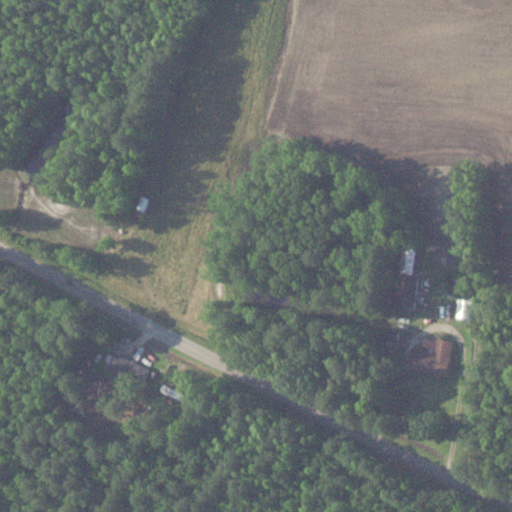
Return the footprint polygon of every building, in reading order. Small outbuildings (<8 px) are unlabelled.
[(420,244),(416,270),(400,267),(404,242),(420,244)] [(398,270),(421,273),(417,305),(394,302),(398,270)] [(461,299),(459,316),(473,318),(475,300),(461,299)] [(439,336),(436,351),(416,347),(413,367),(451,375),(457,339),(439,336)] [(151,367),(144,383),(113,367),(120,352),(151,367)] [(166,383),(187,393),(184,400),(163,390),(166,383)]
